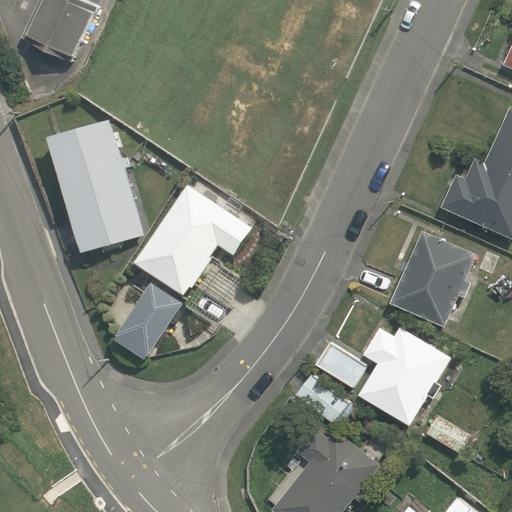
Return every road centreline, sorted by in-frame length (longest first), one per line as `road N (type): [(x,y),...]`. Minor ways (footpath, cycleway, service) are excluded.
road 1 (residential): [(128,478),(212,409),(273,339),(355,192),(439,0)]
road 2 (residential): [(128,478),(78,388),(0,183)]
